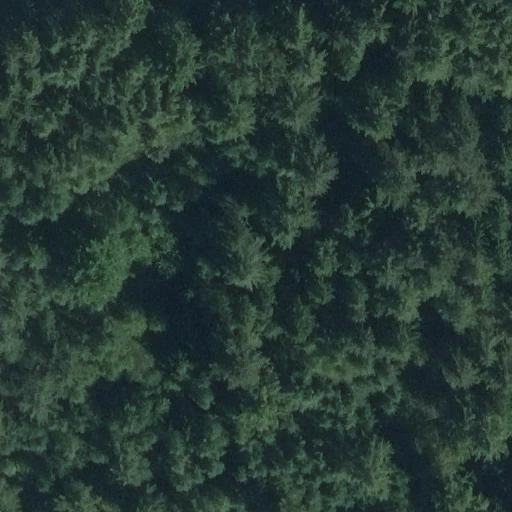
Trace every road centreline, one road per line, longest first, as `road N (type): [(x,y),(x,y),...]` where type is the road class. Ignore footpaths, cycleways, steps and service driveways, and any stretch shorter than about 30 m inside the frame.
road 1 (track): [(0,198),(51,511)]
road 2 (track): [(135,0),(0,31)]
